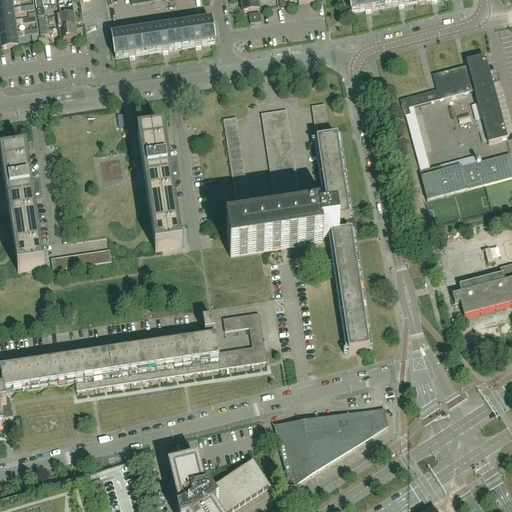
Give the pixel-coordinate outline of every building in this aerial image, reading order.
[(0,2),(0,14),(13,13),(13,10),(11,3),(20,2),(19,0),(11,0),(11,1),(0,2)] [(44,8),(44,4),(42,4),(41,0),(36,1),(37,9),(44,8)] [(253,0),(241,2),(243,14),(259,12),(258,2),(266,1),(265,0),(253,0)] [(385,10),(383,0),(348,0),(351,15),(366,12),(371,12),(385,10)] [(418,5),(416,0),(383,0),(385,10),(398,8),(403,7),(418,5)] [(74,16),(72,4),(55,7),(49,8),(51,18),(57,18),(74,16)] [(45,12),(44,8),(37,9),(38,20),(44,20),(43,13),(45,12)] [(0,14),(0,26),(15,24),(14,22),(13,15),(22,14),(21,11),(21,9),(13,10),(13,13),(0,14)] [(76,27),(74,16),(57,18),(59,30),(76,27)] [(261,25),(260,16),(249,18),(250,27),(261,25)] [(0,26),(0,36),(0,39),(16,36),(16,34),(15,27),(23,26),(23,21),(14,22),(15,24),(0,26)] [(215,46),(214,35),(215,35),(215,33),(214,33),(212,23),(178,28),(182,51),(196,49),(199,49),(209,47),(215,46)] [(78,39),(76,27),(59,30),(60,42),(78,39)] [(182,51),(178,28),(145,33),(149,56),(163,54),(180,52),(182,51)] [(0,39),(2,51),(18,48),(17,39),(25,38),(25,33),(16,34),(16,36),(0,39)] [(149,56),(145,33),(112,38),(115,61),(130,59),(147,57),(149,56)] [(433,77),(437,93),(440,102),(469,94),(468,92),(475,91),(490,145),(489,146),(508,141),(506,132),(505,133),(493,88),(501,86),(497,73),(489,76),(487,68),(488,68),(486,59),(466,64),(467,64),(468,67),(462,69),(433,77)] [(326,114),(325,107),(312,109),(313,116),(326,114)] [(327,120),(326,114),(313,116),(314,122),(327,120)] [(328,127),(327,120),(314,122),(315,129),(328,127)] [(329,134),(328,127),(315,129),(316,136),(329,134)] [(180,249),(170,184),(169,176),(176,175),(175,166),(167,167),(162,135),(164,135),(164,134),(138,138),(138,139),(139,138),(153,228),(157,252),(155,253),(155,254),(183,250),(182,249),(180,249)] [(330,140),(329,134),(316,136),(317,142),(330,140)] [(353,242),(352,234),(350,221),(350,220),(348,211),(338,139),(330,140),(317,142),(329,223),(320,225),(320,219),(240,231),(227,233),(230,259),(268,253),(323,245),(323,239),(331,238),(334,256),(348,354),(370,351),(353,242)] [(43,270),(35,221),(32,197),(39,196),(37,187),(30,188),(25,155),(28,155),(27,154),(8,157),(0,158),(0,159),(2,158),(8,194),(11,215),(17,256),(20,274),(18,274),(18,275),(45,271),(45,270),(43,270)] [(436,176),(434,170),(420,174),(428,203),(428,202),(511,179),(511,164),(510,156),(481,164),(481,163),(477,164),(477,165),(462,169),(462,168),(461,169),(461,170),(436,176)] [(251,215),(250,209),(237,211),(238,217),(251,215)] [(511,267),(500,270),(500,271),(502,276),(459,287),(461,295),(459,296),(452,298),(455,306),(460,304),(464,319),(511,306),(511,267)] [(261,329),(259,316),(253,317),(255,330),(261,329)] [(255,330),(253,317),(247,318),(249,331),(255,330)] [(249,331),(247,318),(241,319),(243,332),(249,331)] [(243,332),(241,319),(235,320),(237,333),(243,332)] [(237,333),(235,320),(229,321),(231,334),(237,333)] [(231,334),(229,321),(223,322),(225,335),(231,334)] [(215,335),(213,322),(203,323),(205,336),(215,335)] [(262,335),(261,329),(255,330),(249,331),(250,337),(262,335)] [(263,342),(262,335),(250,337),(251,344),(263,342)] [(91,391),(267,364),(264,348),(252,350),(218,355),(216,339),(8,371),(1,372),(4,394),(0,394),(0,431),(3,431),(1,416),(8,415),(12,414),(10,404),(10,401),(6,401),(5,394),(75,383),(77,394),(91,391)] [(264,348),(263,342),(251,344),(252,350),(264,348)] [(313,476),(386,429),(383,413),(288,427),(274,429),(287,476),(290,489),(297,488),(296,487),(313,476)] [(172,485),(178,511),(233,511),(244,505),(244,506),(245,505),(256,497),(256,498),(257,498),(257,497),(268,490),(269,490),(253,465),(252,465),(252,466),(241,473),(240,473),(240,474),(229,481),(229,480),(228,481),(228,482),(217,489),(217,488),(216,489),(216,490),(211,493),(209,491),(205,492),(201,477),(172,485)] [(0,511),(144,511),(130,466),(0,504),(0,511)]
